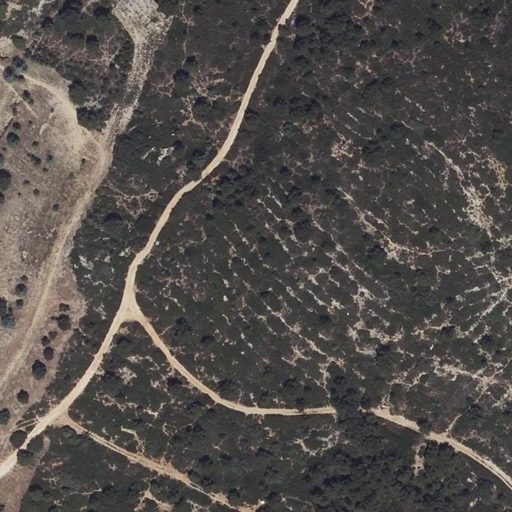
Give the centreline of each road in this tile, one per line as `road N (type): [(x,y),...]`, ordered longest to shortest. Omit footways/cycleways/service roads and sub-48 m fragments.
road 1 (track): [(294,0),(226,155),(182,197),(137,262),(101,363),(0,470)]
road 2 (track): [(126,297),(180,370),(214,400),(252,412),(368,410),(461,446),(511,485)]
